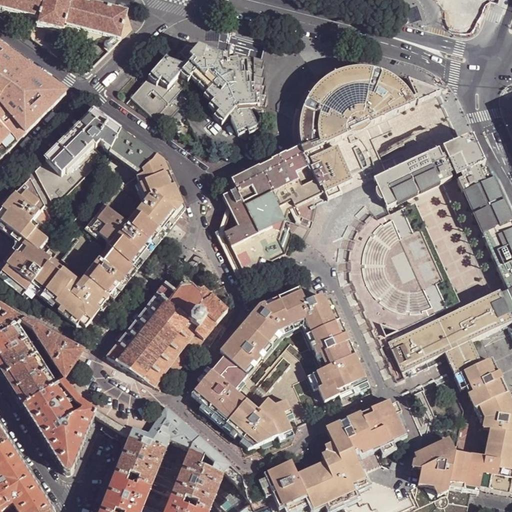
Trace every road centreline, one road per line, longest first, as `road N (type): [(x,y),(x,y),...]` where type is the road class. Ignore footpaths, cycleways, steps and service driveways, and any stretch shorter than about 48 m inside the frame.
road 1 (residential): [(198,230),(95,363),(97,380),(119,398),(174,405)]
road 2 (residential): [(174,405),(244,465),(384,393)]
road 3 (residential): [(384,393),(338,289),(316,262),(238,301)]
road 4 (residential): [(86,93),(186,170),(198,230)]
road 5 (secondary): [(394,43),(231,0)]
road 6 (residential): [(0,400),(64,500),(81,507)]
road 7 (residential): [(176,0),(86,93)]
road 8 (residential): [(174,405),(244,312),(238,301)]
road 9 (residential): [(474,75),(472,118),(511,186)]
